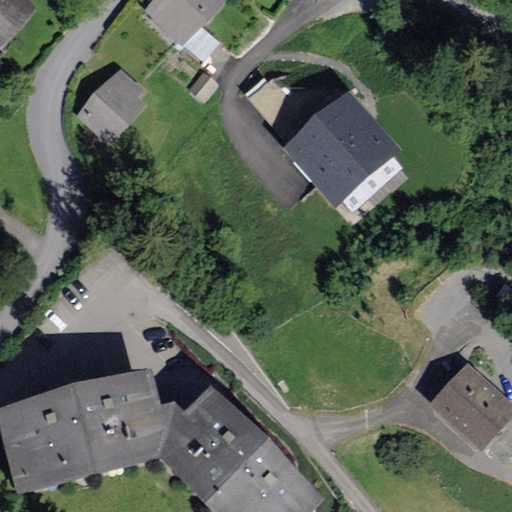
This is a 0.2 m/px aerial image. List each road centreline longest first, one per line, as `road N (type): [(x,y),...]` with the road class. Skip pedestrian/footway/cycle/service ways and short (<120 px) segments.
road 1 (residential): [(0,332),(56,256),(65,209),(43,116),(48,87),(111,0)]
road 2 (track): [(328,0),(248,56),(234,82),(238,128),(282,235)]
